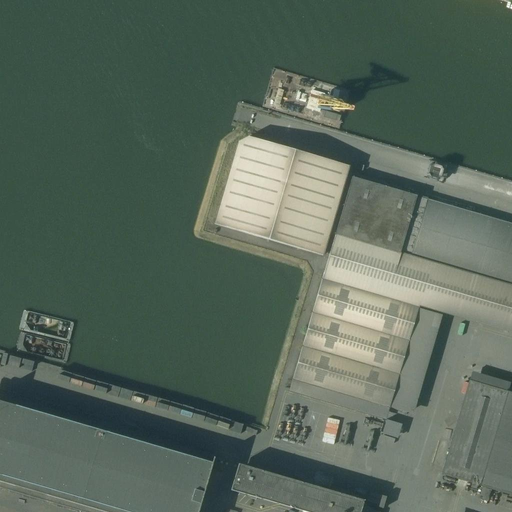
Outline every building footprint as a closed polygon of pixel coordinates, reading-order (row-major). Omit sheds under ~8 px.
[(213,224),(322,256),(349,166),(246,136),(237,141),(213,224)] [(511,287),(511,224),(355,178),(354,179),(351,177),(334,235),(511,287)] [(389,407),(418,306),(511,333),(511,287),(334,235),(292,379),(389,407)] [(511,494),(511,392),(470,381),(443,475),(511,494)] [(0,488),(81,511),(197,511),(199,507),(208,510),(214,491),(204,488),(215,452),(0,388),(0,488)] [(318,431),(327,436),(332,427),(338,431),(340,427),(333,423),(335,421),(339,424),(340,422),(328,416),(324,423),(322,422),(318,431)] [(397,439),(402,425),(386,420),(382,434),(397,439)] [(374,511),(373,511),(358,502),(358,501),(359,500),(353,498),(353,499),(238,465),(230,490),(305,511),(374,511)]
